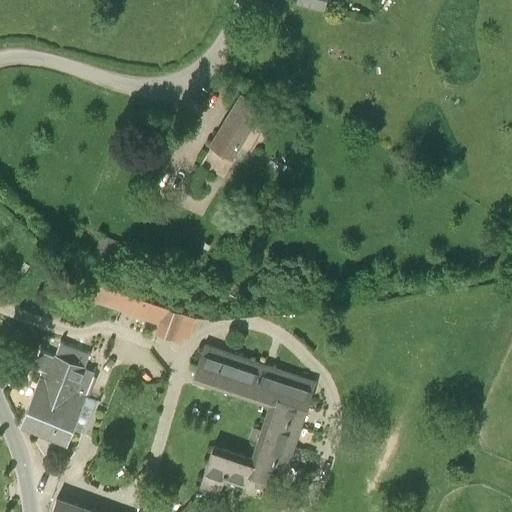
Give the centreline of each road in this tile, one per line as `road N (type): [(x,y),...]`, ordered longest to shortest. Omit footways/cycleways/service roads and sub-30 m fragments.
road 1 (unknown): [(138,511),(181,359),(195,343),(262,326),(307,358),(337,415),(326,469),(294,511)]
road 2 (unclassified): [(0,58),(41,59),(167,90),(218,52),(243,0)]
road 3 (unknown): [(0,309),(181,359)]
